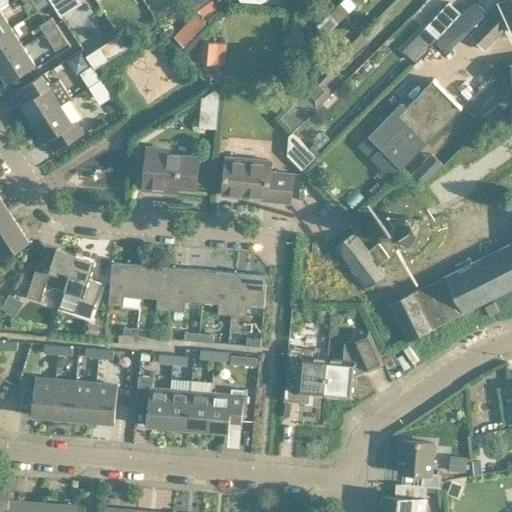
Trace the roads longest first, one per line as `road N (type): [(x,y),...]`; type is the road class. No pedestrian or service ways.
road 1 (residential): [(356,479),(0,448)]
road 2 (residential): [(277,246),(44,216),(0,157)]
road 3 (residential): [(356,479),(366,436),(387,417),(476,358),(511,348)]
